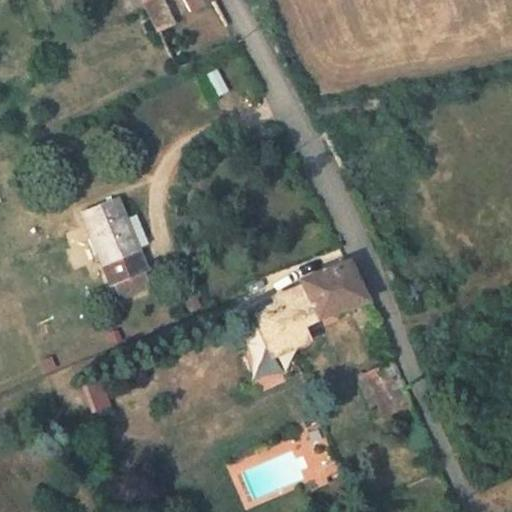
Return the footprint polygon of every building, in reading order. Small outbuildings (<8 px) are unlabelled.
[(216,2),(214,0),(143,0),(146,7),(159,0),(188,0),(195,13),(216,2)] [(181,35),(163,0),(159,0),(146,7),(165,44),(181,35)] [(123,226),(114,202),(84,214),(93,239),(123,226)] [(142,275),(123,226),(93,239),(112,287),(116,286),(120,299),(122,303),(145,294),(144,290),(139,277),(142,275)] [(363,304),(346,264),(302,283),(305,291),(280,302),(282,308),(294,334),(363,304)] [(401,388),(386,354),(367,363),(382,396),(401,388)]
